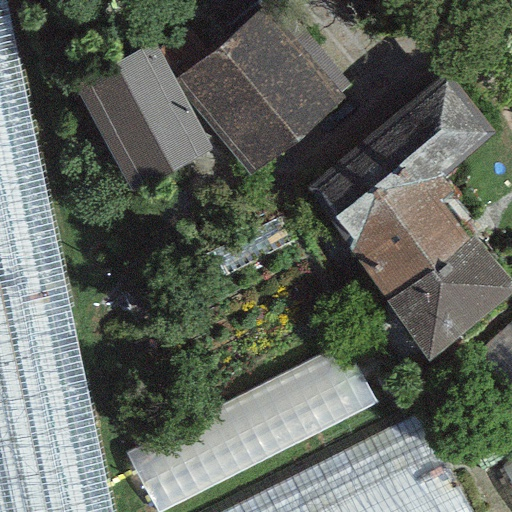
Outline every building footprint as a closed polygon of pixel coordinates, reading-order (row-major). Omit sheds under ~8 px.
[(112,511),(5,0),(0,0),(0,511),(112,511)] [(261,7),(185,70),(254,153),(330,90),(261,7)] [(211,136),(154,32),(76,75),(132,179),(211,136)] [(449,65),(303,178),(430,342),(511,279),(511,275),(474,226),(469,230),(439,190),(450,182),(440,168),(496,125),(449,65)] [(346,338),(124,449),(150,511),(477,511),(420,389),(381,406),(346,338)]
